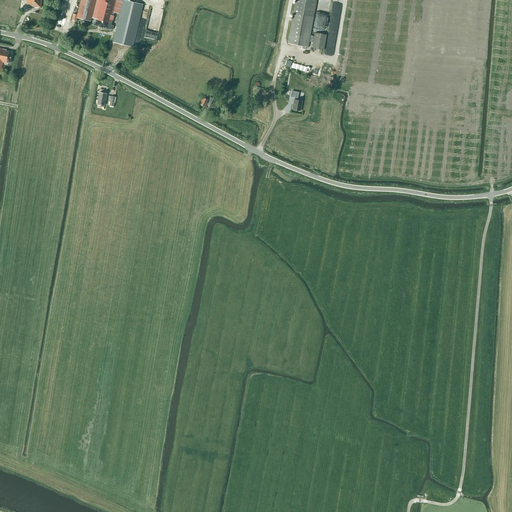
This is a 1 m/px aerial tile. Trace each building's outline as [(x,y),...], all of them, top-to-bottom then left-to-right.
[(113,42),(133,47),(143,5),(123,0),(80,0),(77,15),(73,14),(72,20),(76,21),(77,18),(91,21),(92,18),(94,19),(92,25),(99,27),(99,29),(103,30),(104,28),(112,30),(114,25),(111,25),(114,13),(119,14),(113,42)] [(295,0),(288,43),(308,47),(316,0),(295,0)] [(327,35),(315,33),(312,48),(324,50),(327,35)] [(0,74),(2,63),(4,63),(5,62),(10,63),(12,52),(6,51),(6,50),(0,48),(0,74)] [(299,92),(292,91),(291,97),(295,98),(294,100),(292,110),(300,111),(302,101),(297,100),(299,92)] [(97,105),(104,106),(106,94),(99,93),(97,105)] [(210,106),(213,99),(207,96),(206,99),(203,97),(200,104),(205,107),(206,104),(210,106)]
